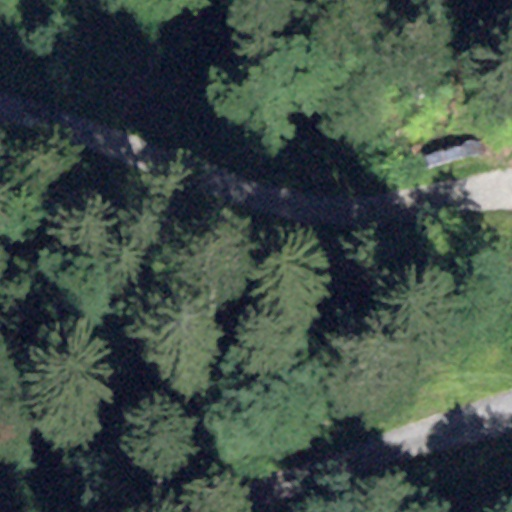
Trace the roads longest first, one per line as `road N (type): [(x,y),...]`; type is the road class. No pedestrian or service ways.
road 1 (track): [(511,192),(330,208),(239,189),(0,106)]
road 2 (track): [(183,511),(511,414)]
